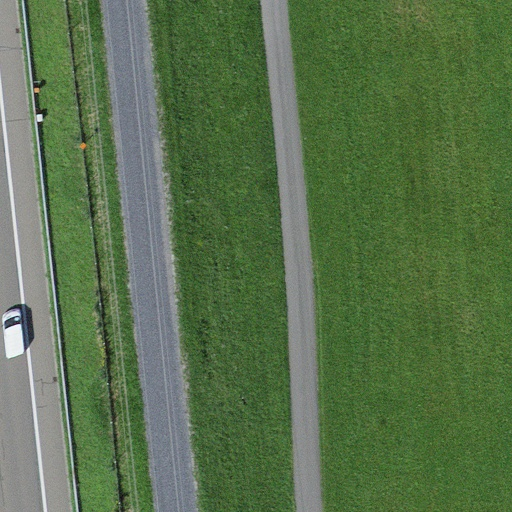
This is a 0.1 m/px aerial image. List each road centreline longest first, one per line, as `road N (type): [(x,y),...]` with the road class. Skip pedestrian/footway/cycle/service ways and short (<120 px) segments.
road 1 (track): [(122,0),(170,511)]
road 2 (track): [(283,0),(322,511)]
